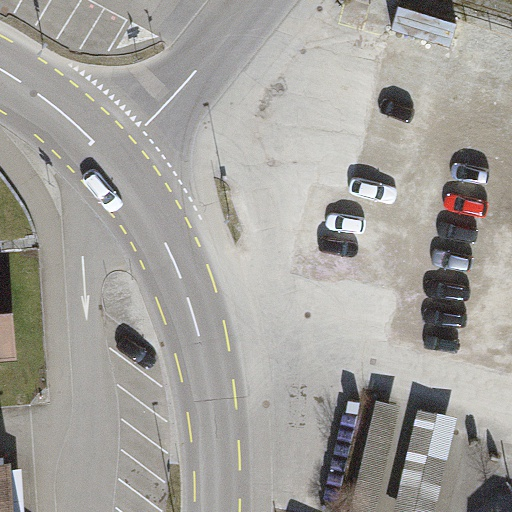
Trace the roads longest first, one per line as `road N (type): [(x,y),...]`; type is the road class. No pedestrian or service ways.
road 1 (primary): [(217,511),(213,412),(192,311),(168,248),(108,161)]
road 2 (tertiary): [(108,161),(257,0)]
road 3 (primary): [(108,161),(66,115),(0,68)]
